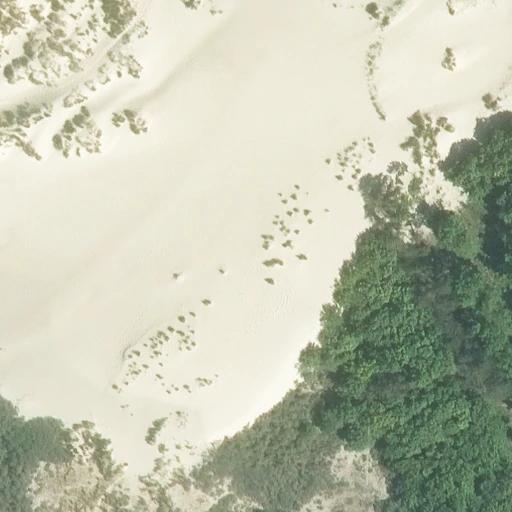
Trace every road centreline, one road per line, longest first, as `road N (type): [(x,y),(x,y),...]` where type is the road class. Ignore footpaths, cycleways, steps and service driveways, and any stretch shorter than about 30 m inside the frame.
road 1 (track): [(325,97),(433,0)]
road 2 (track): [(220,0),(325,97)]
